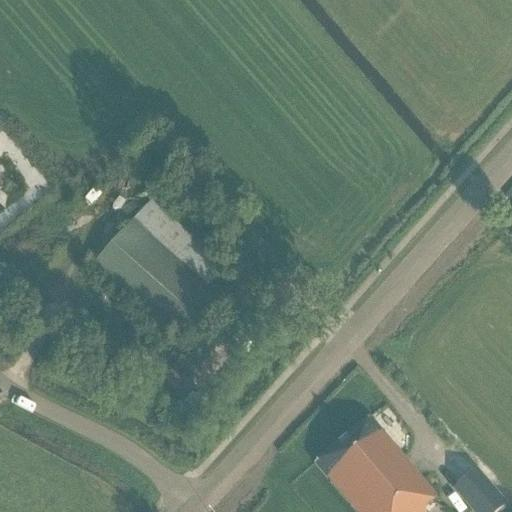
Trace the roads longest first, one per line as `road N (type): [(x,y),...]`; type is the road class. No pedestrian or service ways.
road 1 (tertiary): [(196,506),(511,156)]
road 2 (unclassified): [(0,384),(81,422),(173,487)]
